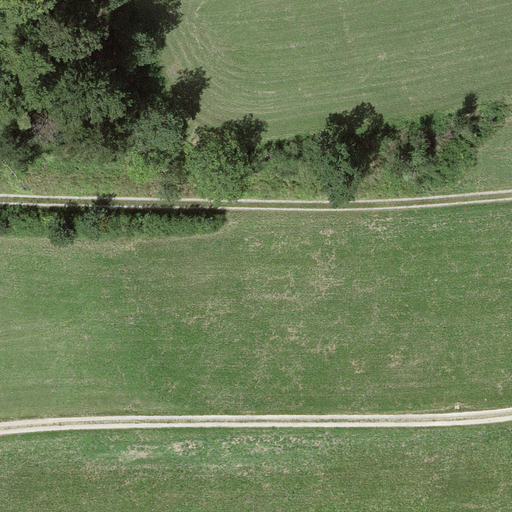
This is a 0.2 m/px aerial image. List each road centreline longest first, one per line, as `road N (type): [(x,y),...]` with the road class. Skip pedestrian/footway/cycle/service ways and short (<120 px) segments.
road 1 (track): [(0,431),(72,422),(390,422),(511,413)]
road 2 (track): [(511,194),(311,208),(0,197)]
